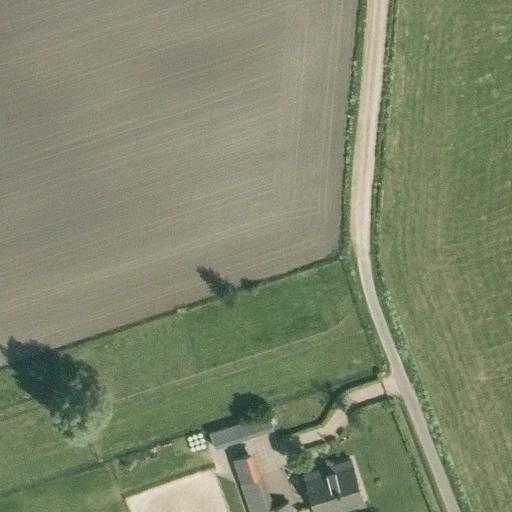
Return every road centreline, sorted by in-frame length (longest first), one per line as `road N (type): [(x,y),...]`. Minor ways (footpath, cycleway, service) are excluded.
road 1 (track): [(354,269),(349,226),(368,0)]
road 2 (unclassified): [(449,511),(354,269)]
